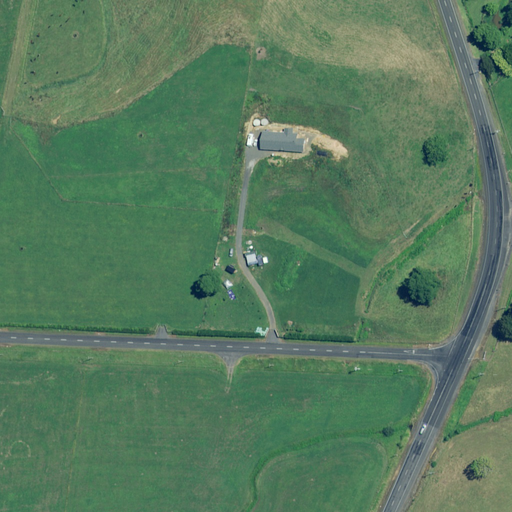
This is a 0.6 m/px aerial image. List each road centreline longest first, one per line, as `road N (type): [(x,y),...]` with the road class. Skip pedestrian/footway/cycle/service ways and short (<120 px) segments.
road 1 (secondary): [(456,358),(0,335)]
road 2 (primary): [(443,0),(480,115),(497,213),(488,277),(456,358)]
road 3 (primary): [(456,358),(389,511)]
